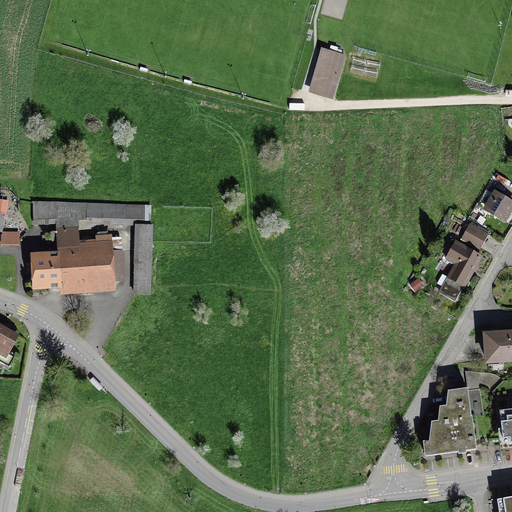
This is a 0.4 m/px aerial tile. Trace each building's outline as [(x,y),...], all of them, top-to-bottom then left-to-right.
[(317,81),(335,86),(344,56),(325,51),(317,81)] [(505,220),(511,207),(511,204),(494,194),(494,195),(486,190),(479,204),(505,220)] [(58,224),(57,220),(87,217),(113,217),(112,223),(114,228),(124,229),(124,224),(141,225),(144,225),(144,206),(34,202),(35,225),(58,224)] [(152,226),(144,225),(141,225),(141,226),(139,226),(138,252),(151,252),(152,226)] [(470,226),(463,239),(479,248),(487,235),(470,226)] [(111,283),(109,251),(95,252),(94,241),(79,242),(78,230),(57,231),(50,232),(51,240),(58,244),(58,254),(56,255),(56,258),(34,259),(36,284),(60,283),(61,286),(111,283)] [(18,243),(18,234),(2,234),(2,243),(18,243)] [(449,277),(464,285),(480,257),(456,243),(449,256),(459,261),(449,277)] [(150,294),(151,273),(135,273),(135,293),(150,294)] [(0,352),(6,356),(17,336),(0,326),(0,352)] [(511,333),(485,335),(487,362),(511,360),(511,333)] [(423,442),(425,456),(476,449),(467,389),(450,391),(452,405),(442,407),(444,420),(434,422),(436,440),(423,442)] [(504,445),(511,444),(511,409),(499,411),(504,445)] [(498,511),(511,511),(511,497),(497,500),(498,511)]
